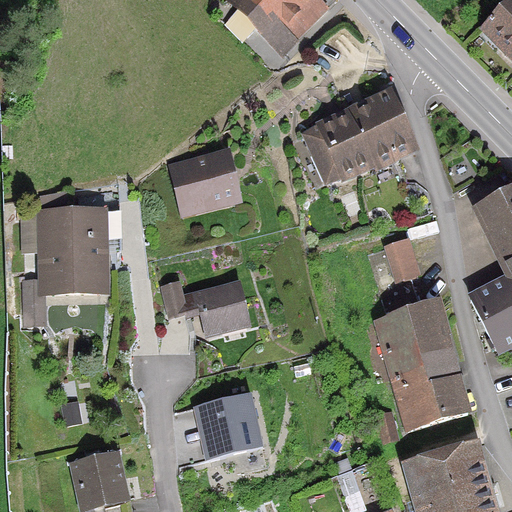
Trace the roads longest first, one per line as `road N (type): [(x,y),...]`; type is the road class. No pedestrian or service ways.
road 1 (residential): [(398,16),(493,427),(511,468)]
road 2 (secondary): [(398,16),(511,133)]
